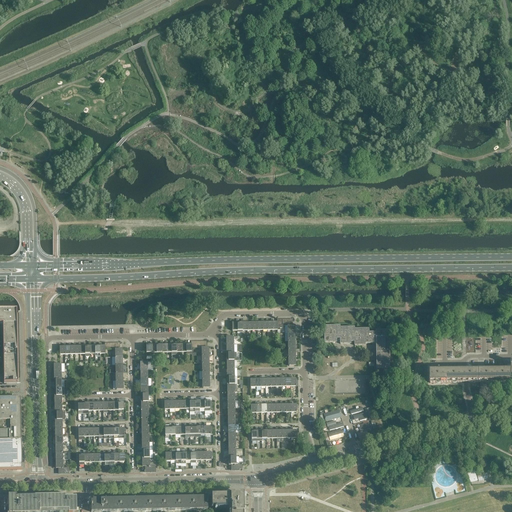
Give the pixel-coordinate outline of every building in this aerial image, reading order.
[(20,377),(18,310),(0,310),(0,327),(3,328),(4,383),(9,383),(17,383),(17,378),(20,377)] [(391,339),(391,330),(376,331),(376,332),(369,333),(369,329),(355,329),(355,327),(340,328),(340,326),(326,326),(326,333),(325,333),(325,343),(337,342),(337,339),(340,339),(340,344),(351,344),(351,342),(355,342),(355,346),(366,346),(366,344),(376,344),(377,369),(390,369),(390,347),(393,347),(393,339),(391,339)] [(511,361),(511,364),(511,366),(509,366),(509,369),(495,370),(495,383),(501,382),(501,381),(506,381),(506,382),(511,382),(511,375),(511,374),(511,361)] [(447,383),(447,370),(430,370),(430,383),(447,383)] [(479,383),(479,370),(473,370),(470,370),(466,370),(463,370),(447,370),(447,383),(466,383),(468,383),(468,381),(471,381),(471,382),(471,381),(473,381),(473,382),(473,383),(479,383)] [(495,383),(495,370),(479,370),(479,383),(485,383),(485,381),(490,381),(490,383),(495,383)] [(0,470),(22,470),(20,398),(0,397),(0,470)] [(340,410),(324,413),(326,421),(342,418),(340,410)] [(345,427),(344,422),(337,424),(336,421),(327,423),(329,431),(345,427)] [(338,438),(337,435),(344,433),(343,429),(329,433),(330,437),(332,436),(333,439),(338,438)] [(479,475),(480,484),(490,482),(488,473),(479,475)] [(243,511),(243,494),(211,495),(211,507),(211,511),(243,511)] [(108,499),(93,500),(93,501),(91,501),(90,511),(91,511),(93,511),(207,510),(207,499),(204,499),(204,495),(135,496),(108,497),(108,499)] [(61,511),(62,510),(65,510),(64,511),(73,511),(74,510),(76,510),(76,497),(68,497),(65,498),(65,497),(65,496),(19,496),(19,498),(19,499),(17,499),(17,498),(16,498),(8,498),(8,500),(7,500),(7,501),(8,501),(8,503),(7,504),(8,504),(8,511),(31,511),(32,511),(35,511),(34,511),(35,511),(38,511),(37,511),(46,511),(47,510),(50,510),(49,511),(50,511),(50,510),(53,510),(52,511),(61,511)]
